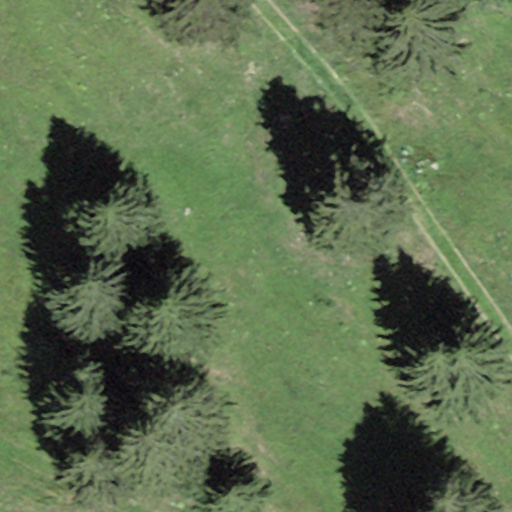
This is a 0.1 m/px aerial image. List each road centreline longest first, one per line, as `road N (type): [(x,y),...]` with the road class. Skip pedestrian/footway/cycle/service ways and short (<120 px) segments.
road 1 (track): [(511,343),(353,110),(262,0)]
road 2 (track): [(0,438),(152,511)]
